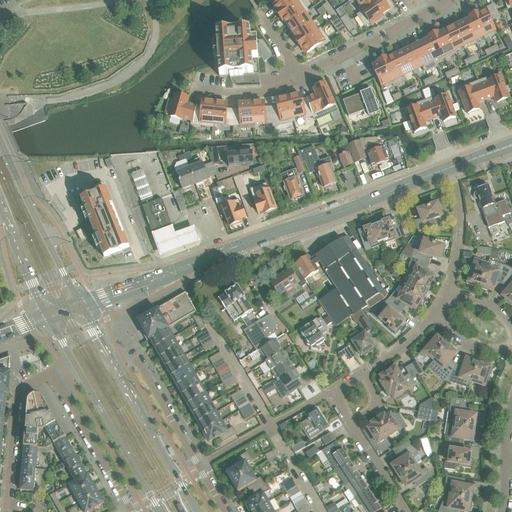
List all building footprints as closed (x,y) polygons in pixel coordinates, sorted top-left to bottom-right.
[(279,17),(301,2),(299,0),(283,0),(274,6),(277,11),(276,12),(279,17)] [(377,3),(374,0),(355,0),(360,7),(358,9),(361,14),(362,14),(377,3)] [(378,18),(389,10),(388,8),(391,6),(387,0),(384,0),(383,1),(381,0),(377,3),(362,14),(361,14),(358,16),(365,27),(370,23),(371,25),(379,20),(378,18)] [(305,13),(305,14),(308,12),(301,2),(279,17),(283,22),(284,21),(287,26),(305,13)] [(499,17),(493,6),(488,8),(493,20),(499,17)] [(497,34),(486,12),(480,14),(480,13),(474,15),(485,36),(484,37),(486,39),(497,34)] [(312,23),(305,14),(305,13),(287,26),(294,35),(312,23)] [(485,36),(474,15),(469,18),(470,20),(465,22),(475,41),(484,37),(485,36)] [(349,31),(354,27),(347,16),(341,20),(349,31)] [(344,30),(337,19),(332,23),(339,33),(344,30)] [(475,41),(465,22),(455,27),(464,46),(464,47),(465,49),(476,44),(475,41)] [(318,32),(312,23),(294,35),(297,40),(295,41),(299,45),(318,32)] [(464,46),(455,27),(444,32),(454,51),(464,47),(464,46)] [(259,74),(257,48),(256,32),(250,33),(250,31),(240,32),(240,30),(226,31),(226,33),(216,33),(217,44),(213,44),(214,67),(219,67),(220,77),(230,76),(230,78),(243,77),(243,75),(259,74)] [(319,50),(329,42),(320,30),(318,32),(299,45),(302,50),(303,49),(307,54),(317,47),(319,50)] [(454,51),(444,32),(439,34),(439,33),(433,35),(445,59),(456,54),(454,51)] [(445,59),(433,35),(428,38),(429,40),(424,42),(435,64),(445,59)] [(435,64),(424,42),(414,47),(423,66),(423,67),(425,72),(436,67),(435,64)] [(423,66),(414,47),(403,52),(413,71),(423,67),(423,66)] [(413,71),(403,52),(393,57),(403,76),(413,71)] [(403,76),(393,57),(388,59),(387,58),(382,60),(394,84),(393,84),(395,87),(406,82),(403,76)] [(394,84),(382,60),(377,63),(378,65),(372,67),(383,89),(393,84),(394,84)] [(511,92),(509,87),(504,88),(499,75),(479,82),(486,101),(494,98),(496,103),(508,99),(507,94),(511,92)] [(337,111),(325,85),(324,85),(322,82),(314,85),(316,89),(314,90),(316,96),(308,99),(313,117),(315,121),(337,111)] [(486,101),(479,82),(458,90),(467,114),(479,110),(477,104),(486,101)] [(360,95),(343,101),(348,117),(366,111),(369,117),(380,114),(371,90),(360,94),(360,95)] [(313,117),(308,99),(302,101),(300,95),(295,96),(295,94),(288,96),(294,119),(304,116),(305,119),(313,117)] [(451,107),(446,94),(426,102),(433,120),(441,117),(443,123),(455,118),(453,113),(459,110),(457,105),(451,107)] [(192,122),(195,107),(187,105),(188,99),(176,95),(174,102),(169,100),(165,114),(170,116),(170,117),(182,120),(182,119),(192,122)] [(294,122),(294,119),(288,96),(281,98),(281,100),(276,101),(277,107),(271,109),(273,124),(274,127),(294,122)] [(213,124),(215,101),(208,100),(208,102),(203,102),(202,108),(195,107),(192,122),(191,125),(213,127),(213,124)] [(233,127),(233,111),(227,110),(227,104),(222,104),(222,102),(215,101),(213,124),(233,127)] [(273,124),(271,109),(265,109),(264,103),(259,103),(259,101),(252,102),(253,125),(273,124)] [(253,129),(253,125),(252,102),(244,102),(245,104),(239,104),(240,111),(233,111),(233,127),(240,126),(240,130),(253,129)] [(433,120),(426,102),(405,109),(410,122),(403,124),(405,132),(413,129),(414,134),(426,129),(424,123),(433,120)] [(349,129),(345,128),(342,126),(338,127),(337,131),(340,134),(344,133),(348,134),(349,129)] [(388,162),(381,142),(378,144),(376,139),(363,140),(366,148),(368,153),(367,154),(373,168),(380,165),(382,166),(386,164),(387,162),(388,162)] [(355,164),(367,159),(360,141),(348,146),(355,164)] [(400,157),(396,146),(390,148),(395,160),(400,157)] [(334,172),(329,158),(319,162),(313,147),(302,151),(298,152),(300,157),(302,164),(305,163),(309,175),(317,172),(318,173),(316,175),(318,179),(320,179),(323,188),(324,188),(326,190),(331,189),(331,186),(336,184),(332,173),(334,172)] [(241,153),(227,154),(229,167),(242,166),(251,165),(254,165),(252,149),(240,150),(241,153)] [(354,165),(349,152),(339,156),(344,169),(354,165)] [(306,172),(302,164),(300,157),(294,160),(299,174),(306,172)] [(208,179),(217,176),(212,163),(203,166),(200,158),(194,160),(196,166),(189,169),(195,185),(208,180),(208,179)] [(264,167),(253,171),(254,175),(265,171),(264,167)] [(195,185),(189,169),(176,174),(183,190),(195,185)] [(303,196),(297,179),(299,179),(296,170),(281,176),(284,184),(285,186),(284,188),(285,192),(287,192),(290,201),(296,199),(298,199),(301,198),(302,196),(303,196)] [(86,198),(81,200),(104,258),(129,248),(127,242),(124,236),(124,237),(126,243),(124,243),(110,207),(112,206),(106,190),(103,183),(94,187),(96,194),(86,198)] [(266,184),(249,190),(258,214),(260,213),(263,212),(264,214),(264,215),(276,210),(266,184)] [(496,209),(488,186),(482,188),(480,187),(476,188),(475,191),(476,193),(474,195),(475,198),(478,199),(482,209),(486,222),(501,216),(498,208),(496,209)] [(143,206),(154,202),(152,197),(141,201),(143,206)] [(187,211),(182,197),(176,200),(181,213),(187,211)] [(154,237),(173,230),(162,200),(155,202),(143,207),(154,237)] [(239,200),(222,206),(230,227),(241,223),(241,222),(240,220),(244,219),(246,219),(239,200)] [(429,222),(441,217),(440,213),(441,212),(438,203),(428,206),(429,208),(419,212),(421,219),(414,222),(418,233),(431,228),(429,222)] [(511,233),(511,215),(492,227),(500,241),(511,233)] [(401,238),(397,226),(391,228),(388,222),(384,223),(384,222),(376,225),(384,245),(395,241),(395,240),(401,238)] [(384,245),(376,225),(369,227),(369,229),(365,230),(367,237),(361,239),(366,251),(372,249),(384,245)] [(152,235),(160,258),(200,244),(195,228),(176,235),(173,228),(152,235)] [(407,228),(401,230),(404,238),(410,235),(407,228)] [(87,238),(82,230),(77,233),(82,241),(87,238)] [(383,291),(361,258),(347,236),(310,260),(308,256),(294,265),(297,269),(305,281),(319,272),(315,266),(319,263),(336,290),(318,302),(329,317),(333,323),(335,328),(368,307),(365,303),(383,291)] [(442,257),(445,247),(435,244),(435,245),(424,242),(422,250),(415,247),(411,259),(425,263),(427,256),(439,260),(440,256),(442,257)] [(490,257),(491,250),(478,248),(477,255),(490,257)] [(428,274),(422,271),(425,263),(411,259),(408,269),(414,272),(411,278),(427,288),(429,285),(430,286),(435,277),(429,273),(428,274)] [(480,288),(488,264),(475,260),(474,264),(475,265),(471,276),(469,276),(467,283),(480,288)] [(505,281),(511,268),(489,261),(488,264),(480,288),(488,290),(488,289),(492,290),(496,278),(505,281)] [(386,271),(384,268),(383,265),(376,270),(380,275),(386,271)] [(511,304),(511,268),(505,281),(511,287),(503,296),(506,299),(505,300),(511,306),(511,304)] [(305,281),(297,269),(292,272),(290,270),(270,283),(279,296),(298,283),(302,288),(307,284),(305,281)] [(429,289),(427,288),(411,278),(404,289),(421,299),(422,300),(429,289)] [(253,311),(244,298),(245,298),(237,286),(225,294),(226,294),(218,299),(225,310),(226,310),(234,323),(241,318),(241,319),(253,311)] [(419,302),(421,299),(404,289),(401,296),(395,292),(388,300),(398,309),(404,303),(410,306),(409,308),(416,312),(421,303),(419,302)] [(196,313),(185,293),(163,306),(174,325),(196,313)] [(379,294),(376,298),(381,303),(385,299),(379,294)] [(400,326),(403,323),(393,314),(398,309),(388,300),(374,316),(379,321),(380,320),(388,327),(387,328),(395,335),(402,327),(400,326)] [(174,325),(163,306),(137,321),(141,328),(142,328),(145,333),(144,333),(148,340),(149,340),(168,329),(174,325)] [(202,322),(198,315),(193,318),(197,324),(202,322)] [(325,333),(327,327),(333,323),(329,317),(323,321),(321,318),(317,321),(317,320),(300,331),(307,342),(307,344),(308,346),(310,346),(311,348),(315,345),(316,347),(319,345),(323,343),(322,343),(325,341),(321,336),(325,333)] [(369,340),(365,334),(366,333),(373,329),(365,317),(359,322),(364,330),(358,334),(358,333),(351,338),(353,341),(352,342),(361,356),(363,355),(364,356),(373,351),(372,349),(374,348),(372,344),(373,344),(370,340),(369,340)] [(205,328),(204,325),(202,322),(197,324),(200,331),(205,328)] [(258,351),(270,344),(258,323),(245,331),(258,351)] [(155,349),(173,338),(168,329),(149,340),(152,344),(153,344),(155,348),(154,348),(155,349)] [(202,346),(212,340),(209,334),(199,341),(202,346)] [(434,361),(447,345),(437,336),(432,341),(433,342),(425,352),(424,351),(421,355),(425,359),(428,356),(434,361)] [(160,358),(179,347),(173,338),(155,349),(157,354),(158,353),(160,357),(159,358),(160,358)] [(205,352),(216,346),(212,340),(202,346),(205,352)] [(283,352),(276,340),(270,344),(258,351),(249,356),(252,361),(261,356),(265,363),(283,352)] [(454,370),(447,364),(456,354),(453,351),(454,350),(447,345),(434,361),(429,366),(447,382),(454,370)] [(165,368),(184,357),(179,347),(160,358),(163,363),(164,363),(166,366),(165,367),(165,368)] [(355,357),(348,347),(338,354),(341,359),(346,356),(350,361),(355,357)] [(245,356),(242,351),(237,354),(240,359),(245,356)] [(270,370),(288,360),(286,357),(287,355),(286,353),(283,353),(283,352),(265,363),(258,367),(264,375),(271,371),(270,370)] [(213,365),(223,359),(220,353),(209,359),(213,365)] [(6,393),(9,357),(0,360),(0,393),(5,394),(6,394),(6,393)] [(171,377),(190,366),(184,357),(165,368),(168,372),(169,372),(171,376),(170,376),(171,377)] [(216,371),(227,365),(223,359),(213,365),(216,371)] [(248,366),(244,360),(240,362),(244,369),(248,366)] [(277,380),(294,369),(288,360),(270,370),(271,371),(277,380)] [(472,382),(479,363),(471,360),(470,361),(466,360),(462,372),(454,370),(447,382),(469,389),(472,382)] [(424,374),(417,362),(411,365),(418,377),(424,374)] [(484,386),(488,374),(489,374),(492,367),(479,363),(472,382),(479,385),(478,389),(484,391),(485,386),(484,386)] [(218,374),(229,368),(227,365),(216,371),(218,374)] [(418,377),(411,365),(405,369),(408,375),(412,381),(413,380),(418,377)] [(176,386),(195,375),(190,366),(171,377),(173,382),(174,381),(177,385),(176,386)] [(220,378),(231,372),(229,368),(218,374),(220,378)] [(402,379),(395,368),(388,373),(387,371),(380,376),(384,382),(382,384),(385,389),(402,379)] [(302,386),(297,380),(300,378),(294,369),(277,380),(278,382),(273,385),(280,395),(279,396),(282,401),(286,398),(285,397),(302,386)] [(224,384),(234,378),(231,372),(220,378),(224,384)] [(257,380),(252,373),(248,376),(252,383),(257,380)] [(181,396),(200,385),(195,375),(176,386),(179,391),(180,391),(182,394),(181,395),(181,396)] [(416,385),(413,380),(412,381),(408,375),(402,379),(385,389),(388,394),(390,392),(395,399),(402,395),(401,394),(416,385)] [(227,390),(237,384),(234,378),(224,384),(227,390)] [(261,387),(257,380),(252,383),(256,389),(261,387)] [(187,405),(206,394),(200,385),(181,396),(184,400),(185,400),(187,404),(186,404),(187,405)] [(234,403),(245,396),(241,391),(231,397),(234,403)] [(192,414),(211,403),(206,394),(187,405),(190,410),(191,409),(193,413),(192,414)] [(60,429),(56,421),(55,421),(52,416),(43,399),(41,397),(39,396),(36,395),(35,396),(35,395),(34,396),(31,397),(30,399),(28,401),(28,402),(26,422),(27,422),(26,425),(26,428),(25,428),(25,437),(24,447),(36,448),(46,449),(55,444),(65,438),(60,429)] [(238,408),(248,402),(245,396),(234,403),(238,408)] [(271,406),(265,396),(262,398),(268,408),(271,406)] [(463,407),(464,401),(451,399),(450,406),(463,407)] [(198,424),(217,413),(211,403),(192,414),(195,419),(196,419),(198,422),(197,423),(198,424)] [(418,413),(432,416),(434,405),(428,403),(426,408),(420,406),(418,413)] [(245,421),(255,415),(250,406),(240,412),(245,421)] [(475,420),(475,416),(463,414),(463,407),(450,406),(447,424),(455,425),(475,428),(476,420),(475,420)] [(326,424),(317,409),(306,416),(308,420),(300,425),(309,441),(324,432),(321,427),(326,424)] [(203,433),(222,422),(217,413),(198,424),(200,428),(201,428),(204,432),(203,432),(203,433)] [(430,422),(432,416),(418,413),(417,420),(430,423),(430,422)] [(406,428),(398,415),(398,416),(395,415),(392,415),(390,416),(384,419),(383,417),(378,420),(388,436),(398,430),(399,432),(406,428)] [(388,436),(378,420),(373,423),(374,425),(368,430),(372,437),(373,436),(378,443),(388,436)] [(237,435),(233,428),(227,431),(222,422),(203,433),(209,443),(215,439),(219,437),(222,442),(222,443),(237,435)] [(472,440),(472,436),(474,436),(475,428),(455,425),(447,424),(444,443),(458,445),(459,439),(472,440)] [(325,446),(335,440),(331,433),(321,439),(325,446)] [(76,457),(65,438),(55,444),(46,449),(47,454),(56,449),(64,463),(76,457)] [(421,462),(417,456),(418,456),(408,440),(396,448),(404,459),(393,466),(395,470),(393,471),(398,477),(416,466),(421,462)] [(351,463),(337,442),(322,452),(336,473),(351,463)] [(469,458),(470,454),(457,452),(458,445),(444,443),(443,455),(450,456),(449,463),(445,463),(443,470),(455,472),(456,465),(460,465),(459,467),(469,468),(471,458),(469,458)] [(35,470),(37,453),(47,454),(46,449),(36,448),(24,447),(22,468),(35,470)] [(308,460),(319,453),(315,447),(305,454),(308,460)] [(268,462),(279,456),(276,450),(265,456),(268,462)] [(251,472),(246,463),(251,460),(247,453),(232,461),(232,462),(233,461),(236,467),(229,471),(226,473),(232,483),(251,472)] [(272,467),(282,461),(279,456),(268,462),(272,467)] [(76,457),(64,463),(56,468),(58,472),(67,467),(75,482),(86,475),(76,457)] [(360,478),(351,463),(336,473),(344,485),(341,486),(343,488),(344,487),(345,489),(360,478)] [(432,478),(426,468),(420,472),(416,466),(398,477),(402,484),(404,483),(406,487),(417,480),(421,486),(432,478)] [(33,492),(35,474),(44,475),(45,471),(35,470),(22,468),(20,490),(33,492)] [(265,484),(262,478),(256,481),(251,472),(232,483),(237,492),(240,491),(248,487),(251,492),(265,484)] [(74,496),(93,485),(93,484),(92,484),(89,480),(90,480),(87,474),(86,475),(75,482),(68,485),(74,496)] [(471,492),(472,488),(459,486),(460,479),(446,477),(444,488),(447,488),(446,496),(450,497),(471,500),(473,492),(471,492)] [(320,483),(317,478),(311,482),(314,487),(320,483)] [(368,489),(364,484),(360,478),(345,489),(347,491),(349,490),(354,498),(368,489)] [(286,493),(297,487),(294,481),(283,487),(286,493)] [(252,511),(269,503),(264,494),(269,491),(265,484),(251,492),(254,498),(250,501),(244,504),(248,511),(252,511)] [(80,505),(99,494),(98,493),(97,493),(95,490),(96,489),(93,485),(74,496),(80,505)] [(290,499),(300,493),(297,487),(286,493),(290,499)] [(377,511),(381,510),(368,489),(354,498),(359,506),(364,503),(369,511),(377,511)] [(59,503),(54,494),(50,496),(56,506),(59,503)] [(98,507),(103,504),(100,499),(101,498),(99,494),(80,505),(83,511),(95,511),(94,509),(98,507)] [(470,508),(471,500),(450,497),(449,504),(442,503),(438,511),(453,511),(454,510),(465,511),(467,511),(468,508),(470,508)] [(297,511),(308,505),(304,500),(294,506),(297,511)] [(338,510),(347,504),(344,500),(334,507),(336,511),(338,510)] [(64,511),(59,503),(56,506),(59,511),(64,511)] [(274,511),(269,503),(252,511),(274,511)]
